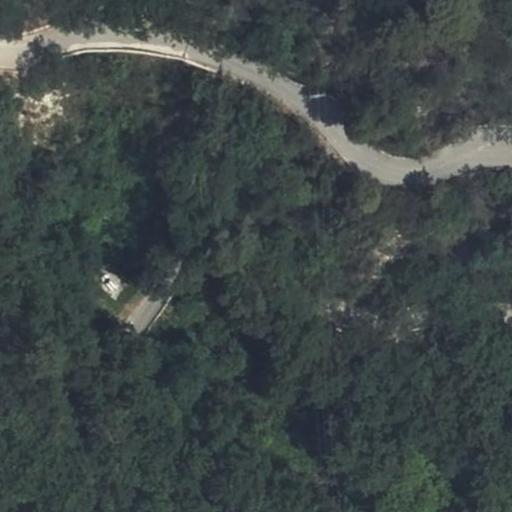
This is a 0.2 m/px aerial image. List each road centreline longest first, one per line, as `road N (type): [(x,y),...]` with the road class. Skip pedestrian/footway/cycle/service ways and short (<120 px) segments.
road 1 (unclassified): [(244,511),(221,487),(137,340),(151,306),(190,263),(229,263),(362,317),(511,321)]
road 2 (residential): [(511,156),(464,154),(405,174),(373,168),(315,107),(169,41),(83,34),(36,49),(0,47)]
